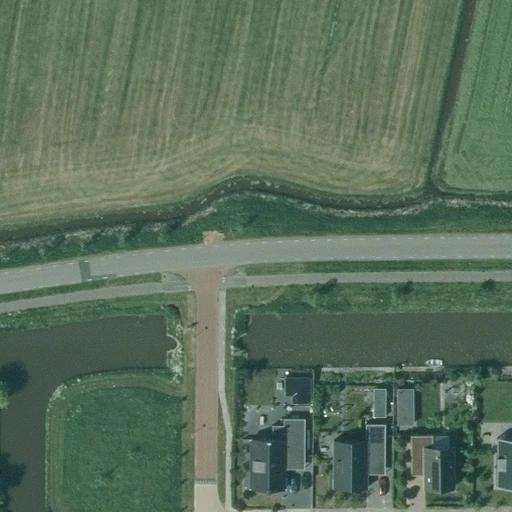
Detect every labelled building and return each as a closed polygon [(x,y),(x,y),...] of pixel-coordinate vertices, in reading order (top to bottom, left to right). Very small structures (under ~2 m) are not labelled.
[(284,378),(284,396),(292,396),(292,404),(310,404),(310,378),(284,378)] [(385,403),(373,403),(373,417),(385,417),(385,403)] [(413,406),(397,406),(397,425),(413,425),(413,406)] [(304,459),(304,418),(283,418),(283,425),(272,425),(272,439),(251,439),(251,489),(284,489),(284,459),(304,459)] [(333,488),(366,489),(366,462),(384,462),(385,424),(365,424),(365,441),(333,441),(333,488)] [(424,489),(452,488),(452,448),(432,448),(432,435),(409,435),(410,471),(424,471),(424,489)] [(511,438),(496,438),(496,487),(511,487),(511,438)]
